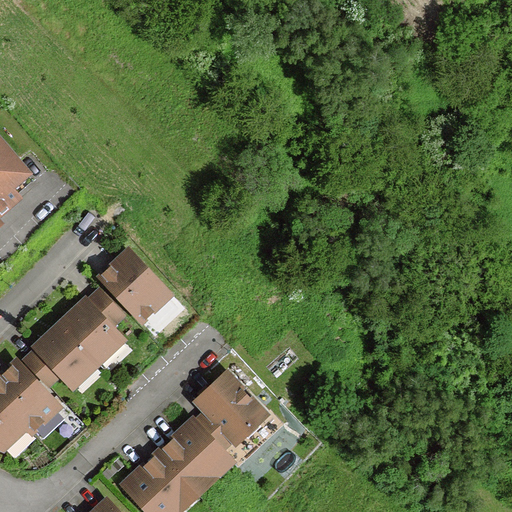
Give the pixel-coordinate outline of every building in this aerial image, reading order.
[(24,167),(0,138),(0,209),(19,194),(8,181),(24,167)] [(172,294),(130,251),(103,277),(145,320),(172,294)] [(55,336),(29,361),(51,384),(63,373),(76,386),(124,339),(112,326),(124,314),(102,291),(76,316),(79,320),(58,339),(55,336)] [(163,322),(185,306),(177,296),(155,312),(163,322)] [(76,316),(55,336),(58,339),(79,320),(76,316)] [(20,363),(0,382),(0,446),(6,450),(29,427),(34,432),(61,406),(20,363)] [(199,425),(131,488),(153,511),(169,511),(177,505),(184,511),(185,511),(220,480),(212,472),(229,457),(225,453),(238,441),(241,445),(270,419),(233,378),(204,405),(215,416),(202,428),(199,425)] [(229,457),(212,472),(220,480),(236,465),(229,457)]
